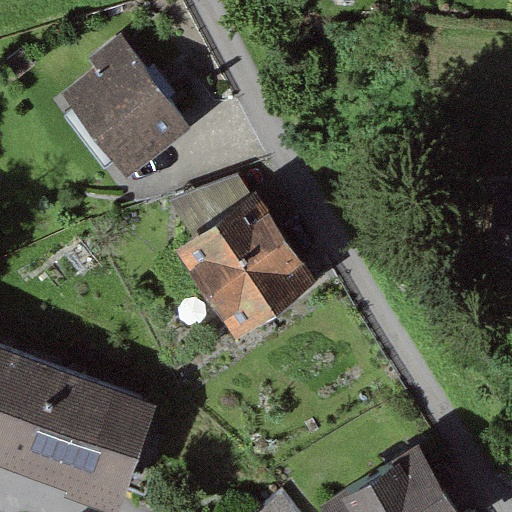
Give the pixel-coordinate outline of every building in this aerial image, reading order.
[(125,42),(58,93),(123,178),(190,127),(125,42)] [(252,194),(163,253),(222,341),(311,281),(252,194)] [(153,404),(0,347),(0,469),(113,511),(153,404)] [(453,511),(417,448),(318,504),(322,511),(453,511)] [(293,511),(284,499),(265,511),(293,511)]
